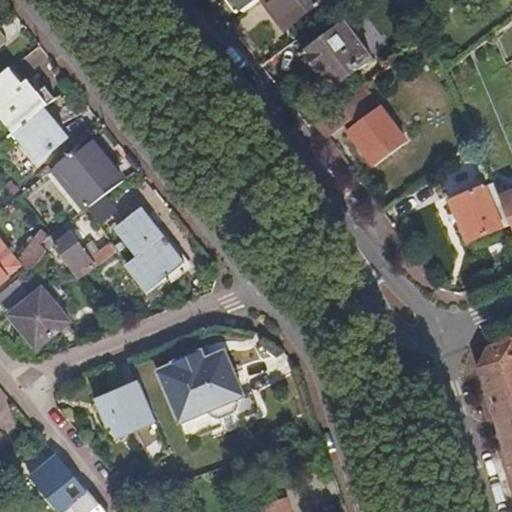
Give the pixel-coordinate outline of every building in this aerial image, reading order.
[(235,0),(246,14),(264,1),(265,0),(235,0)] [(265,0),(264,1),(287,32),(329,0),(265,0)] [(305,56),(332,93),(375,62),(348,25),(305,56)] [(23,88),(10,73),(0,81),(0,117),(16,136),(45,112),(56,103),(46,91),(38,97),(27,85),(23,88)] [(374,83),(318,123),(330,140),(386,100),(374,83)] [(351,134),(378,170),(410,146),(384,110),(351,134)] [(45,112),(16,136),(39,165),(67,142),(51,121),(52,120),(45,112)] [(124,185),(90,143),(57,169),(92,209),(124,185)] [(377,203),(384,212),(419,187),(412,178),(377,203)] [(470,245),(511,227),(511,225),(502,201),(496,187),(453,205),(470,245)] [(511,225),(511,196),(502,201),(511,225)] [(128,267),(150,295),(184,267),(169,248),(174,244),(170,239),(165,243),(140,212),(117,231),(139,259),(128,267)] [(80,279),(84,276),(97,268),(98,269),(109,262),(96,243),(85,251),(68,228),(52,240),(57,247),(77,274),(80,279)] [(41,249),(52,240),(48,236),(44,234),(26,258),(39,267),(49,254),(48,254),(41,249)] [(57,247),(52,240),(41,249),(48,254),(57,247)] [(0,286),(23,269),(0,241),(0,286)] [(20,282),(0,297),(0,306),(6,314),(30,296),(20,282)] [(44,292),(12,318),(39,351),(72,324),(44,292)] [(511,470),(511,469),(511,340),(491,350),(480,370),(511,470)] [(248,400),(247,398),(230,356),(211,363),(208,355),(179,366),(179,367),(162,374),(183,427),(210,416),(212,419),(223,423),(239,417),(242,406),(240,403),(248,400)] [(399,390),(402,386),(403,381),(403,376),(401,372),(397,368),(393,366),(388,365),(384,366),(380,369),(376,372),(375,376),(374,381),(375,386),(378,390),(382,393),(386,394),(391,394),(395,393),(399,390)] [(139,431),(154,470),(170,457),(142,386),(98,404),(108,428),(112,426),(118,439),(139,431)] [(254,396),(247,398),(248,400),(240,403),(242,406),(239,417),(223,423),(212,419),(210,416),(183,427),(190,443),(262,414),(254,396)] [(101,511),(76,481),(57,459),(32,480),(58,511),(101,511)] [(291,511),(288,501),(265,508),(266,511),(291,511)]
